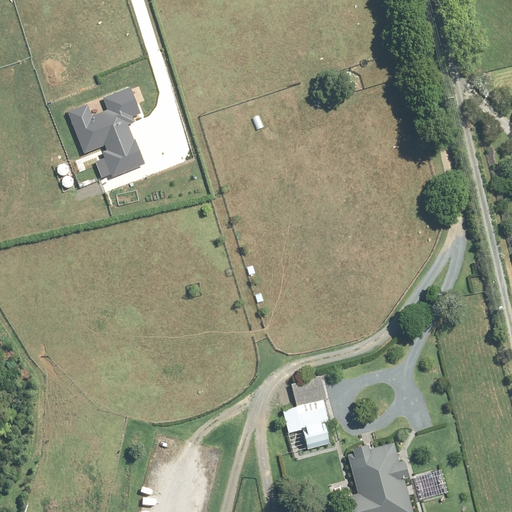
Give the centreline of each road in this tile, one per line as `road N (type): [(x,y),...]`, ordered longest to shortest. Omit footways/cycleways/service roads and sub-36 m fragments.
road 1 (track): [(462,136),(435,263),(379,337),(303,362),(254,395),(223,511)]
road 2 (track): [(511,341),(431,0)]
